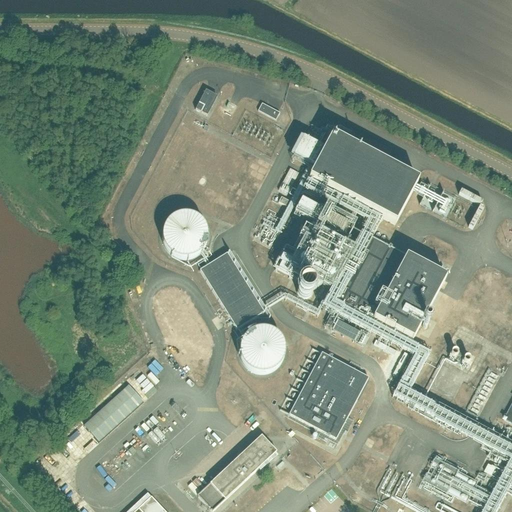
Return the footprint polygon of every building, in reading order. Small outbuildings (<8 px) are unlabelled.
[(204,91),(194,111),(206,117),(216,97),(204,91)] [(276,103),(278,99),(265,93),(263,97),(276,103)] [(275,122),(279,114),(262,105),(257,112),(275,122)] [(309,158),(315,139),(297,133),(291,152),(309,158)] [(417,183),(331,137),(308,181),(328,191),(394,226),(417,183)] [(289,174),(298,177),(300,171),(292,168),(289,174)] [(427,196),(438,202),(434,208),(447,215),(453,202),(430,190),(427,196)] [(206,244),(207,239),(206,233),(204,227),(200,223),(195,219),(190,217),(184,216),(178,217),(173,219),(168,223),(164,227),(162,233),(161,239),(162,244),(164,250),(168,255),(173,258),(178,261),(184,261),(190,261),(195,258),(200,255),(204,250),(206,244)] [(412,342),(445,279),(371,240),(337,303),(412,342)] [(199,272),(236,331),(264,314),(226,255),(199,272)] [(356,339),(360,329),(338,319),(333,329),(356,339)] [(283,359),(284,353),(283,347),(281,342),(278,337),(273,334),(267,331),(261,330),(256,331),(250,334),(245,337),(242,342),(239,347),(239,353),(239,359),(242,365),(245,369),(250,373),(256,375),(261,376),(267,375),(273,373),(278,369),(281,365),(283,359)] [(363,343),(369,336),(362,330),(356,338),(363,343)] [(468,352),(462,354),(466,364),(471,362),(468,352)] [(321,355),(289,417),(335,441),(368,380),(321,355)] [(493,372),(490,379),(498,382),(501,375),(493,372)] [(392,393),(403,400),(409,390),(398,383),(392,393)] [(127,388),(83,428),(98,444),(142,405),(127,388)] [(210,511),(213,511),(276,454),(261,438),(242,456),(197,498),(210,511)] [(65,486),(69,482),(63,476),(59,480),(65,486)] [(77,503),(81,507),(88,499),(84,496),(77,503)] [(163,511),(151,498),(136,511),(163,511)]
